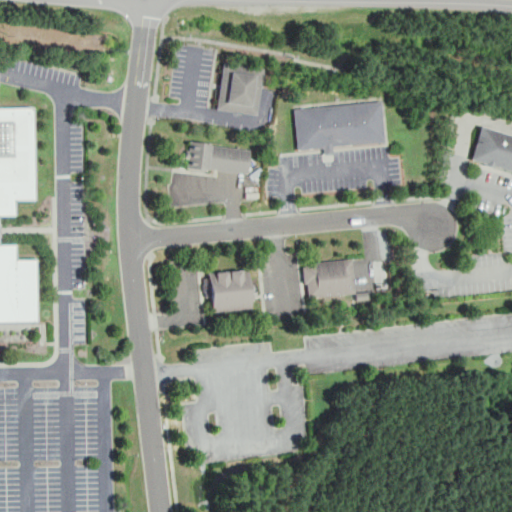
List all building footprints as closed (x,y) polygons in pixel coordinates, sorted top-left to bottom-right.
[(256,115),(263,68),(222,62),(216,109),(256,115)] [(332,145),(384,140),(380,99),(293,108),(297,149),(323,146),(327,146),(332,145)] [(0,322),(39,322),(38,255),(18,255),(18,241),(0,241),(0,215),(14,215),(14,198),(33,198),(33,108),(0,108),(0,322)] [(511,135),(477,125),(467,158),(511,171),(511,135)] [(189,139),(187,153),(186,167),(205,169),(206,167),(217,168),(246,171),(249,148),(207,144),(207,141),(189,139)] [(332,145),(327,146),(323,146),(323,154),(333,153),(332,145)] [(299,266),(300,283),(303,282),(305,297),(352,292),(348,258),(303,262),(303,266),(299,266)] [(204,272),(208,311),(248,308),(244,269),(204,272)] [(353,292),(354,299),(370,298),(370,291),(353,292)]
